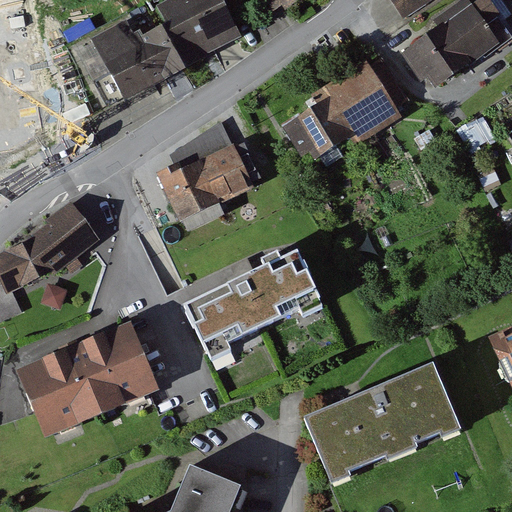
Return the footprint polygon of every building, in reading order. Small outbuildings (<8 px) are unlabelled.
[(222,0),(170,0),(159,6),(189,64),(226,44),(242,36),(222,0)] [(273,0),(286,19),(313,0),(273,0)] [(389,0),(404,24),(443,0),(389,0)] [(511,39),(488,5),(403,64),(423,93),(435,84),(441,92),(511,42),(511,39)] [(92,40),(126,100),(173,74),(184,67),(161,25),(136,39),(126,21),(92,40)] [(338,104),(288,132),(309,169),(360,140),(365,148),(403,124),(369,69),(331,93),(338,104)] [(163,181),(182,224),(261,190),(242,147),(163,181)] [(0,258),(0,278),(9,297),(78,267),(75,262),(102,238),(74,208),(34,244),(0,258)] [(197,309),(217,349),(251,333),(255,341),(295,321),(291,313),(333,292),(323,273),(311,279),(306,268),(285,278),(280,268),(197,309)] [(138,327),(24,376),(50,438),(165,390),(138,327)] [(511,336),(493,345),(511,388),(511,336)] [(446,367),(303,422),(328,488),(350,479),(348,474),(395,456),(397,461),(430,448),(428,443),(451,434),(453,440),(471,433),(446,367)] [(234,511),(241,493),(189,475),(175,511),(234,511)]
